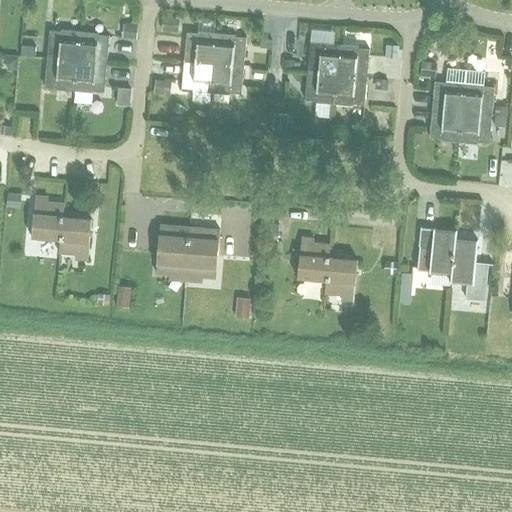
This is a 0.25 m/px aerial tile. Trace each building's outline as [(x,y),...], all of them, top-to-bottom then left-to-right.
[(163,18),(162,32),(179,33),(179,20),(163,18)] [(125,22),(124,36),(136,37),(137,22),(125,22)] [(47,29),(45,59),(77,62),(80,30),(60,28),(60,30),(47,29)] [(80,30),(77,62),(106,64),(109,35),(98,34),(98,31),(80,30)] [(186,32),(183,60),(213,63),(216,33),(197,31),(197,33),(186,32)] [(216,33),(213,63),(242,66),(245,37),(234,36),(234,34),(216,33)] [(259,37),(259,46),(271,47),(272,38),(259,37)] [(309,43),(306,72),(337,74),(340,43),(320,41),(320,44),(309,43)] [(357,45),(340,43),(337,74),(365,77),(368,48),(357,47),(357,45)] [(387,46),(386,58),(398,59),(399,47),(387,46)] [(21,47),(21,57),(35,58),(36,48),(21,47)] [(6,57),(5,65),(10,71),(17,72),(18,58),(6,57)] [(77,62),(45,59),(43,85),(54,86),(54,89),(74,91),(77,62)] [(284,59),(283,68),(293,69),(294,60),(284,59)] [(213,63),(183,60),(180,87),(191,88),(191,90),(210,92),(213,63)] [(106,64),(77,62),(74,91),(93,92),(93,90),(104,91),(106,64)] [(213,63),(210,92),(228,94),(229,91),(240,92),(242,66),(213,63)] [(422,63),(421,77),(436,78),(437,64),(422,63)] [(435,81),(432,110),(462,113),(464,82),(466,69),(446,67),(445,80),(444,82),(435,81)] [(464,82),(462,113),(490,115),(493,87),(482,85),(482,84),(484,71),(466,69),(464,82)] [(337,74),(306,72),(303,98),(314,100),(314,101),(315,102),(324,103),(330,103),(334,104),(337,74)] [(337,74),(334,104),(352,106),(352,103),(362,104),(365,77),(337,74)] [(375,79),(375,86),(386,87),(387,80),(375,79)] [(155,81),(154,94),(170,95),(171,83),(155,81)] [(119,88),(118,100),(130,101),(131,89),(119,88)] [(315,102),(314,115),(328,117),(330,103),(324,103),(315,102)] [(496,107),(495,116),(506,117),(507,108),(496,107)] [(462,113),(432,110),(429,137),(439,138),(439,140),(459,142),(462,113)] [(274,112),(272,128),(286,130),(288,113),(274,112)] [(490,115),(462,113),(459,142),(477,144),(477,142),(487,143),(490,115)] [(495,116),(494,125),(505,127),(506,117),(495,116)] [(1,127),(0,134),(11,136),(12,128),(1,127)] [(414,134),(414,145),(423,146),(424,134),(414,134)] [(7,192),(6,206),(20,207),(21,193),(7,192)] [(63,216),(64,203),(46,201),(46,196),(34,195),(30,237),(59,239),(59,240),(63,216)] [(269,206),(268,219),(279,219),(279,206),(269,206)] [(59,240),(59,239),(57,252),(76,254),(75,259),(86,260),(90,219),(63,216),(59,240)] [(186,272),(190,227),(160,224),(156,273),(170,275),(171,271),(186,272)] [(269,225),(268,237),(278,237),(279,225),(269,225)] [(220,230),(190,227),(186,272),(202,273),(202,278),(215,279),(220,230)] [(454,240),(455,240),(456,231),(420,228),(418,247),(419,247),(417,270),(451,273),(452,273),(454,240)] [(312,237),(301,236),(297,277),(324,280),(326,280),(328,257),(329,244),(311,242),(312,237)] [(451,273),(450,286),(467,287),(466,299),(484,301),(487,265),(475,264),(477,242),(455,240),(454,240),(452,273),(451,273)] [(356,260),(328,257),(326,280),(324,280),(323,293),(342,294),(341,300),(352,301),(356,260)] [(385,262),(384,275),(396,275),(397,263),(385,262)] [(401,273),(399,295),(410,296),(411,274),(401,273)] [(129,307),(131,287),(118,286),(116,305),(129,307)] [(98,297),(98,304),(109,305),(110,298),(110,295),(99,294),(98,297)] [(399,295),(399,303),(409,304),(410,296),(399,295)] [(249,318),(251,299),(238,297),(236,317),(249,318)]
